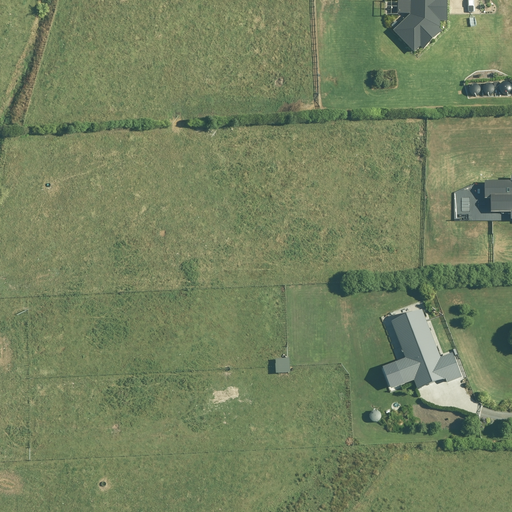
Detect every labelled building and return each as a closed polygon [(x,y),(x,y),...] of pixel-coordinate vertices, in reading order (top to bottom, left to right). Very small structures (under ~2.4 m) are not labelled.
[(404,0),(407,3),(407,16),(390,33),(411,55),(417,49),(420,52),(440,33),(436,30),(437,24),(444,24),(444,0),(404,0)] [(484,90),(484,91),(485,92),(486,93),(487,94),(488,94),(489,94),(492,94),(493,94),(494,93),(495,92),(496,91),(496,90),(497,89),(497,88),(496,87),(496,86),(496,85),(495,84),(494,83),(493,82),(492,82),(491,81),(490,81),(489,81),(488,82),(487,82),(486,83),(485,84),(484,85),(484,86),(483,85),(483,84),(482,83),(481,82),(480,82),(479,81),(478,81),(476,82),(475,82),(474,82),(473,83),(472,84),(472,85),(471,86),(471,87),(471,88),(471,89),(471,90),(472,91),(472,92),(473,93),(474,94),(475,94),(476,95),(478,95),(479,95),(480,94),(481,94),(482,93),(483,92),(483,91),(484,90)] [(511,178),(508,178),(508,183),(474,184),(453,193),(453,219),(507,221),(507,222),(511,222),(511,178)] [(448,354),(437,358),(419,311),(389,323),(402,359),(390,363),(399,386),(411,382),(414,390),(440,380),(442,385),(457,379),(448,354)] [(288,373),(289,359),(276,359),(275,372),(288,373)]
